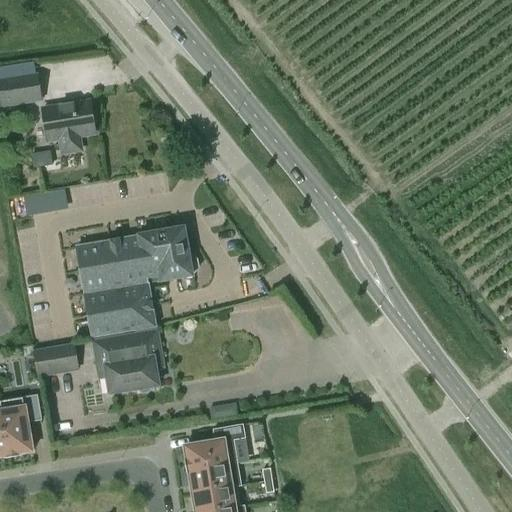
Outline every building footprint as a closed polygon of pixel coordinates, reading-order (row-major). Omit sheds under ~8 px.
[(0,94),(2,107),(41,100),(38,77),(0,82),(0,94)] [(94,126),(98,122),(96,113),(92,111),(90,103),(43,110),(48,142),(61,140),(63,154),(81,151),(79,137),(96,134),(94,126)] [(156,329),(149,283),(148,280),(162,278),(163,283),(171,281),(193,278),(192,274),(195,274),(198,271),(196,259),(192,256),(189,256),(184,229),(76,246),(93,339),(136,331),(136,332),(156,329)] [(154,360),(161,359),(157,333),(94,343),(100,379),(107,377),(110,395),(137,391),(143,394),(149,393),(153,388),(159,387),(154,360)] [(39,377),(78,370),(74,346),(35,353),(39,377)] [(37,396),(0,402),(0,403),(9,458),(19,456),(33,453),(30,435),(28,424),(42,421),(37,396)] [(9,458),(0,403),(0,458),(6,458),(6,459),(9,458)] [(215,443),(185,448),(187,461),(186,462),(188,474),(189,475),(189,474),(238,466),(234,441),(246,439),(244,426),(213,431),(215,443)] [(238,466),(189,474),(193,496),(237,488),(242,488),(238,466)] [(262,471),(264,483),(272,482),(270,470),(262,471)] [(272,482),(264,483),(266,495),(274,494),(272,482)] [(193,496),(195,511),(216,511),(240,508),(237,488),(193,496)]
